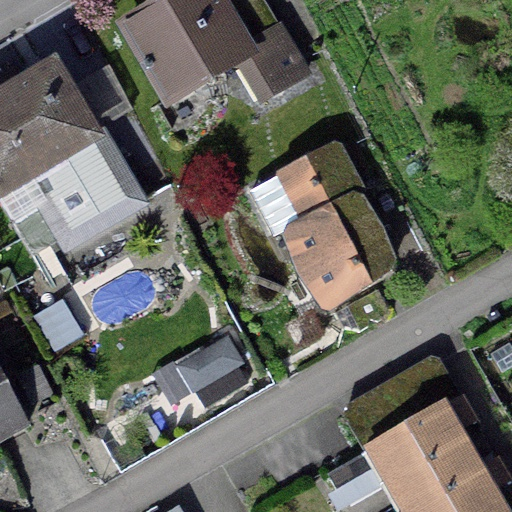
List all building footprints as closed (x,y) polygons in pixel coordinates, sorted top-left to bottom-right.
[(247,51),(215,0),(184,0),(128,36),(168,100),(247,51)] [(53,75),(0,105),(0,208),(29,260),(127,204),(53,75)] [(393,266),(328,161),(258,204),(323,309),(393,266)] [(0,447),(37,425),(0,365),(0,447)] [(370,463),(401,511),(409,511),(476,472),(459,446),(442,419),(370,463)] [(409,511),(500,511),(499,509),(476,472),(409,511)]
